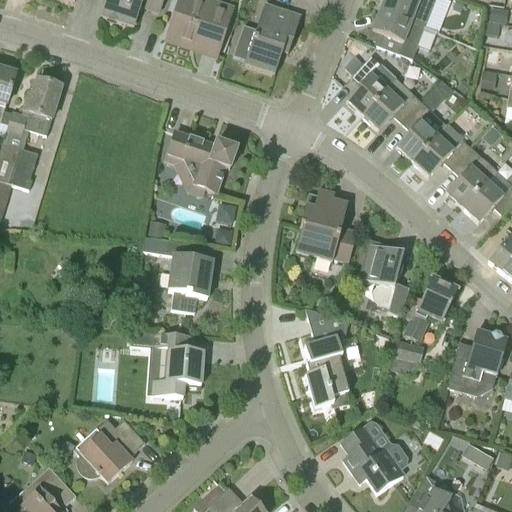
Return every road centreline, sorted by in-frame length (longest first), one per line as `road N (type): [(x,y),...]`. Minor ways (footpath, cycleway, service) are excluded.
road 1 (residential): [(290,126),(0,29)]
road 2 (residential): [(271,409),(253,286),(267,191),(290,126)]
road 3 (residential): [(511,304),(358,164),(290,126)]
road 4 (residential): [(152,511),(240,425),(271,409)]
road 5 (residential): [(290,126),(340,0)]
road 6 (residential): [(331,511),(292,459),(271,409)]
